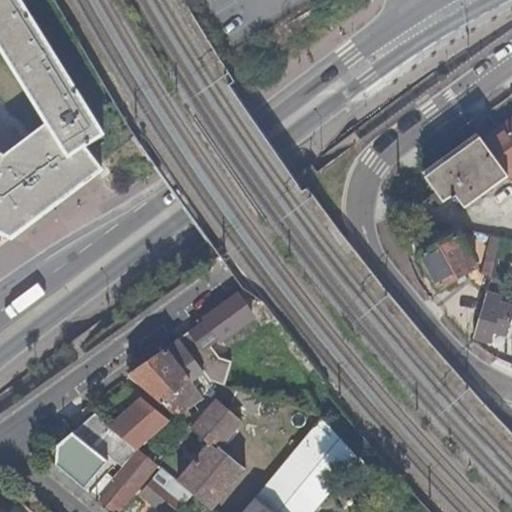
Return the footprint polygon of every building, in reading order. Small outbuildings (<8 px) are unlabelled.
[(18,0),(0,0),(0,40),(50,122),(9,157),(0,152),(0,228),(17,236),(107,169),(91,145),(109,137),(18,0)] [(511,124),(484,145),(509,179),(509,180),(511,177),(511,124)] [(484,145),(481,141),(443,168),(427,180),(444,205),(452,199),(454,201),(457,199),(465,211),(509,179),(484,145)] [(459,238),(421,258),(440,291),(477,270),(459,238)] [(497,262),(503,242),(493,239),(482,275),(492,278),(497,262)] [(511,243),(503,242),(497,262),(511,265),(511,243)] [(480,316),(474,339),(490,343),(493,333),(495,327),(508,330),(507,336),(511,337),(511,307),(503,305),(500,299),(497,298),(487,295),(485,302),(480,316)] [(254,319),(238,299),(207,323),(209,326),(200,333),(198,330),(181,343),(211,382),(222,386),(230,363),(219,359),(209,346),(218,339),(222,343),(254,319)] [(259,320),(265,328),(269,325),(273,322),(267,314),(259,320)] [(495,327),(493,333),(507,336),(508,330),(495,327)] [(211,382),(181,343),(132,379),(183,422),(191,415),(188,412),(204,400),(198,392),(204,388),(207,392),(225,398),(226,394),(237,397),(239,391),(222,386),(211,382)] [(262,399),(240,392),(237,403),(259,410),(262,399)] [(140,396),(108,428),(131,451),(163,419),(140,396)] [(242,425),(217,403),(193,431),(210,445),(178,483),(194,496),(213,511),(247,471),(221,449),(242,425)] [(318,421),(255,497),(273,511),(312,511),(359,454),(318,421)] [(109,462),(74,434),(59,447),(57,466),(86,491),(109,462)] [(135,495),(159,467),(139,450),(115,479),(135,495)] [(372,472),(361,460),(351,472),(363,483),(364,482),(372,472)] [(178,483),(162,470),(142,495),(162,511),(179,511),(194,496),(178,483)] [(372,472),(364,482),(384,499),(378,505),(384,510),(394,498),(372,472)] [(107,473),(90,494),(111,511),(120,511),(135,495),(115,479),(107,473)] [(271,511),(256,499),(245,511),(271,511)]
